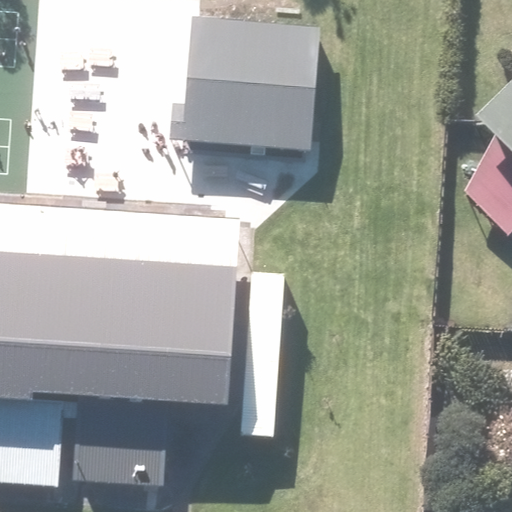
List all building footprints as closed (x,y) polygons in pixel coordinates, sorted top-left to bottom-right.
[(328,21),(197,18),(193,150),(324,154),(328,21)] [(511,95),(487,120),(502,134),(456,180),(511,236),(511,95)] [(245,261),(0,247),(0,397),(73,402),(87,403),(175,408),(236,411),(245,261)] [(73,402),(0,397),(0,479),(69,484),(73,402)] [(175,408),(87,403),(82,486),(170,491),(175,408)]
